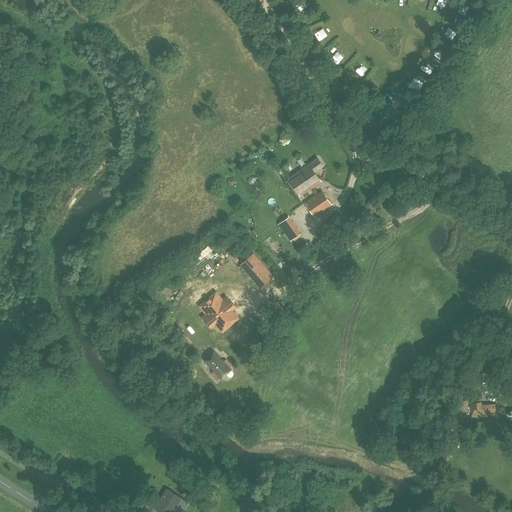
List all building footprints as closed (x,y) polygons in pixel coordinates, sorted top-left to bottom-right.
[(441,147),(434,144),(429,154),(435,158),(441,147)] [(314,171),(323,165),(318,158),(288,178),(300,195),(321,181),(314,171)] [(332,205),(322,191),(305,203),(315,216),(332,205)] [(279,224),(283,229),(293,222),(289,217),(279,224)] [(272,276),(253,254),(243,263),(263,285),(272,276)] [(228,306),(232,303),(225,296),(222,299),(214,290),(197,304),(205,313),(201,316),(209,325),(213,322),(220,330),(237,316),(228,306)] [(218,379),(232,365),(226,359),(223,362),(212,350),(203,358),(215,370),(212,373),(218,379)] [(485,404),(485,412),(498,411),(497,403),(485,404)] [(163,511),(165,508),(170,511),(173,511),(182,499),(168,491),(157,508),(163,511)]
